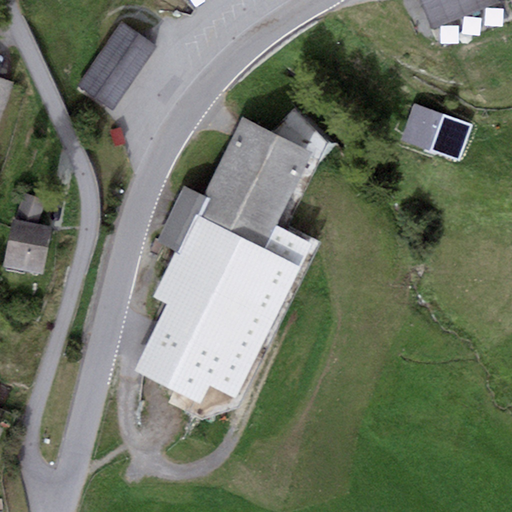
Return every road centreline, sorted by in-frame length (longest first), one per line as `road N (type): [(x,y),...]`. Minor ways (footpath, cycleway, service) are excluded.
road 1 (unclassified): [(317,0),(213,78),(157,162),(126,250),(60,507)]
road 2 (residential): [(6,0),(88,195),(84,249),(30,442),(34,468),(60,507)]
